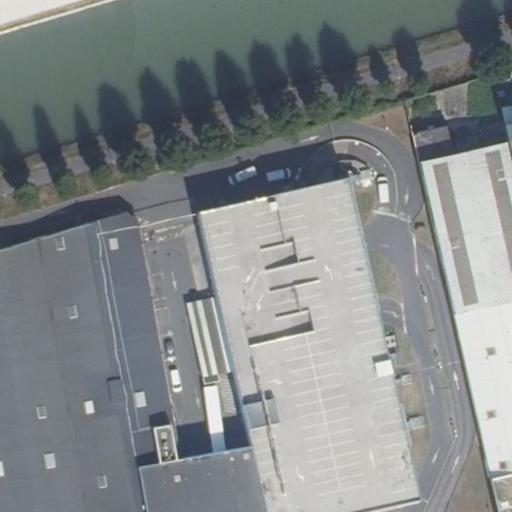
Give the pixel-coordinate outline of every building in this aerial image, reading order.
[(511,511),(511,155),(505,125),(505,123),(485,127),(489,148),(452,155),(447,131),(411,138),(484,455),(496,511),(511,511)] [(199,217),(239,445),(252,501),(254,511),(380,511),(417,504),(360,244),(347,185),(303,193),(199,217)] [(174,458),(137,212),(0,252),(0,511),(136,511),(127,467),(174,458)] [(239,445),(199,453),(209,511),(254,511),(252,501),(239,445)] [(174,458),(127,467),(136,511),(209,511),(199,453),(188,455),(174,458)]
